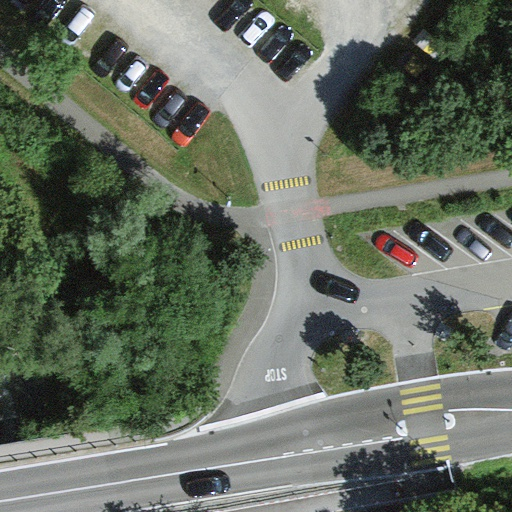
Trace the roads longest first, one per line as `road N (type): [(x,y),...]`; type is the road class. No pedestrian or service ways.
road 1 (track): [(511,179),(297,214),(220,213),(152,178),(0,50)]
road 2 (secondary): [(0,501),(511,418)]
